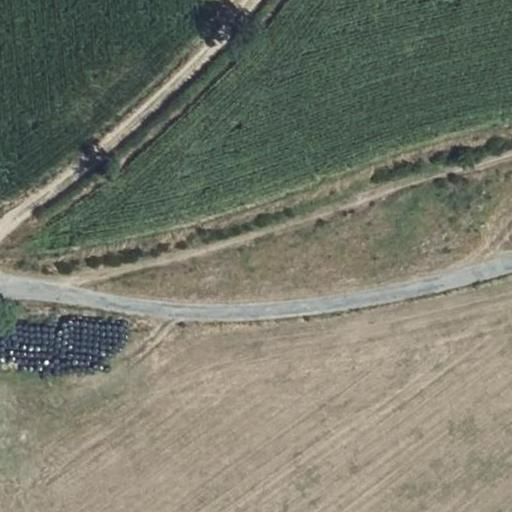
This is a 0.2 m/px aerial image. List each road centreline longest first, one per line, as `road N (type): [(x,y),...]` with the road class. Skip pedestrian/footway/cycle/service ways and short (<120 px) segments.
road 1 (residential): [(0,294),(44,290),(223,310),(375,301),(511,264)]
road 2 (track): [(44,290),(511,155)]
road 3 (track): [(0,238),(245,0)]
